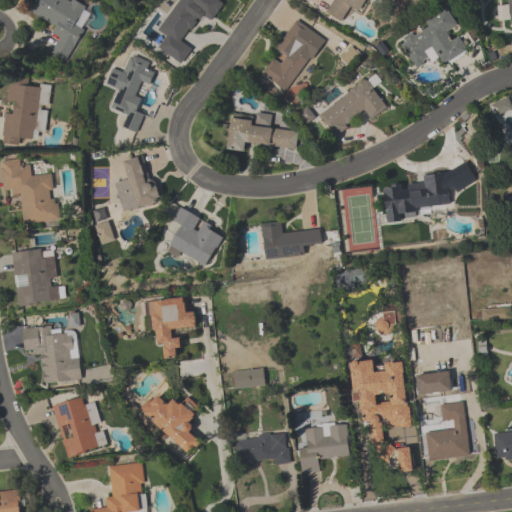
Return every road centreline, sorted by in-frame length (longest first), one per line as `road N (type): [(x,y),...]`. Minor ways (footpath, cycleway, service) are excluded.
road 1 (residential): [(193,172),(238,186),(323,177),(405,140),(511,74)]
road 2 (residential): [(269,0),(181,123),(178,148),(193,172)]
road 3 (residential): [(58,511),(0,389)]
